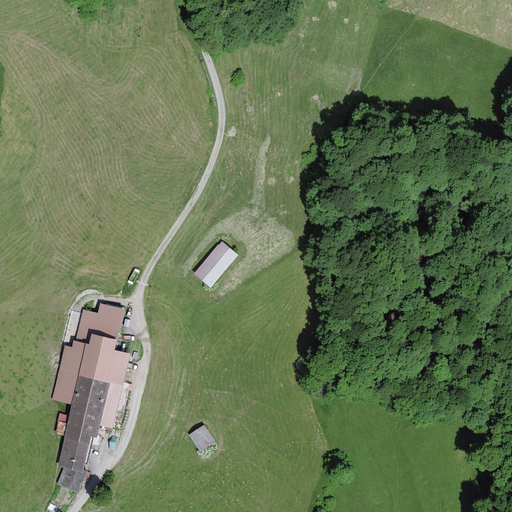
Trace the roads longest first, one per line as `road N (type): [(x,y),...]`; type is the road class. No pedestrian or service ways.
road 1 (track): [(147,354),(138,302),(144,281),(195,197),(222,125),(188,0)]
road 2 (unclassified): [(74,511),(128,429),(147,354)]
